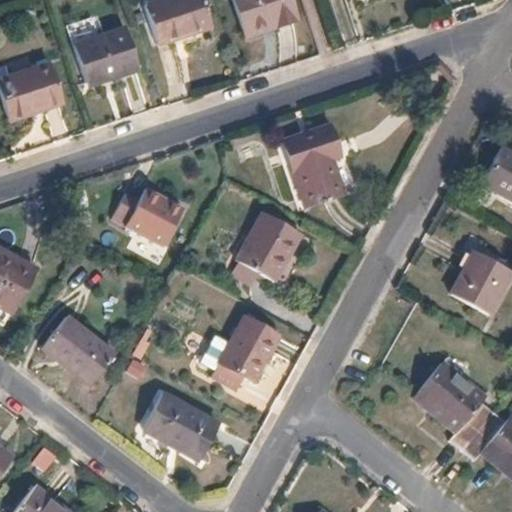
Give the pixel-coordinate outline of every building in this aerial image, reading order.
[(197,0),(169,0),(142,9),(154,48),(209,31),(197,0)] [(271,27),(273,32),(294,25),(285,0),(228,0),(241,36),(271,27)] [(243,43),(273,32),(271,27),(241,36),(243,43)] [(122,32),(71,49),(84,89),(136,73),(122,32)] [(38,109),(40,114),(59,107),(46,68),(0,83),(0,104),(5,119),(38,109)] [(6,125),(40,114),(38,109),(5,119),(6,125)] [(324,153),(333,149),(326,131),(281,145),(303,211),(340,199),(327,163),(324,153)] [(336,160),(333,149),(324,153),(327,163),(336,160)] [(511,205),(511,156),(500,150),(480,188),(511,205)] [(180,213),(143,193),(136,204),(122,197),(108,223),(159,251),(180,213)] [(297,239),(259,217),(233,265),(237,267),(232,277),(247,287),(253,276),(271,287),(297,239)] [(33,274),(0,254),(0,313),(8,318),(33,274)] [(485,318),(508,276),(471,256),(448,298),(485,318)] [(37,354),(51,365),(55,362),(88,389),(111,358),(63,320),(37,354)] [(249,386),(275,340),(242,321),(230,341),(215,332),(200,358),(215,367),(207,380),(231,394),(240,380),(249,386)] [(130,359),(138,363),(147,347),(145,345),(150,335),(145,332),(130,359)] [(55,362),(51,365),(85,392),(88,389),(55,362)] [(455,436),(478,406),(482,402),(439,367),(412,400),(455,436)] [(171,447),(197,462),(214,429),(159,398),(140,434),(169,450),(171,447)] [(459,455),(490,416),(478,406),(455,436),(448,445),(459,455)] [(480,455),(503,427),(490,416),(459,455),(471,465),(480,455)] [(511,426),(507,422),(503,427),(480,455),(511,481),(511,426)] [(195,465),(197,462),(171,447),(169,450),(195,465)] [(49,511),(47,510),(50,505),(30,491),(14,511),(49,511)]
